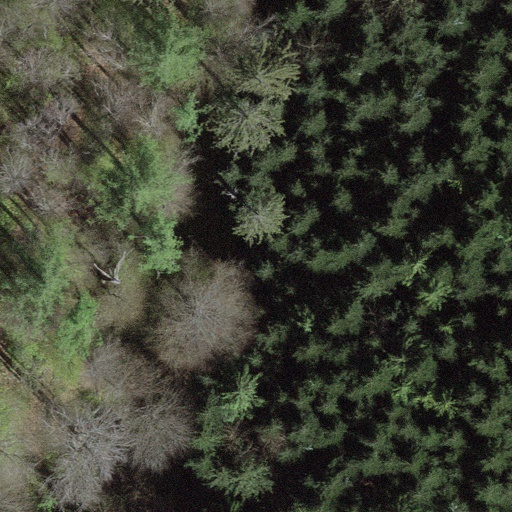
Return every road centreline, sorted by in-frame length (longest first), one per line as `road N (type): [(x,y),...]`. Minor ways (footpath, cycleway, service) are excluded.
road 1 (track): [(0,379),(54,511)]
road 2 (track): [(54,0),(0,128)]
